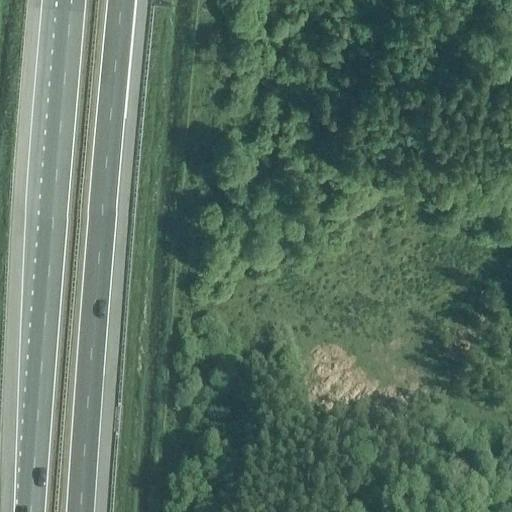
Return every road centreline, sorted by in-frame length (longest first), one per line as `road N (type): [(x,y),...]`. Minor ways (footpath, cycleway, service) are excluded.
road 1 (motorway): [(81,511),(122,0)]
road 2 (motorway): [(69,0),(30,511)]
